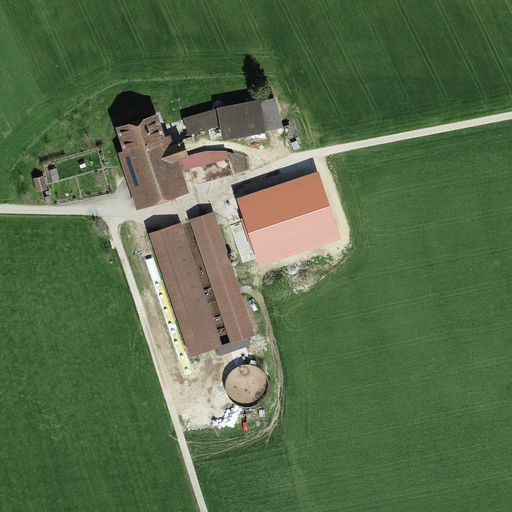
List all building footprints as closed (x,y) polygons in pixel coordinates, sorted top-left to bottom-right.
[(277,99),(220,107),(222,122),(224,136),(281,129),(277,99)] [(220,107),(186,117),(190,131),(222,122),(220,107)] [(157,109),(115,124),(124,148),(119,150),(139,204),(186,187),(174,155),(187,151),(182,139),(170,144),(157,109)] [(294,170),(233,186),(249,248),(304,233),(296,205),(292,206),(288,192),(299,189),(294,170)] [(226,340),(251,332),(212,212),(186,220),(226,340)] [(220,344),(180,222),(144,234),(184,356),(220,344)]
